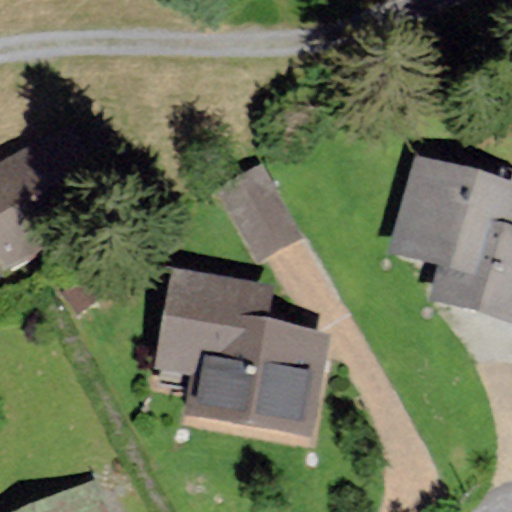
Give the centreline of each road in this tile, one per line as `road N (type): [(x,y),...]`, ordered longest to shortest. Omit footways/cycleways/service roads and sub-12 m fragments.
road 1 (track): [(444,0),(364,34),(298,43),(67,48),(0,60)]
road 2 (track): [(308,281),(431,511)]
